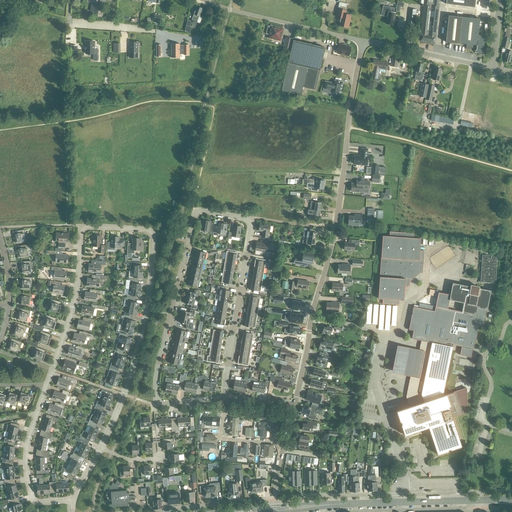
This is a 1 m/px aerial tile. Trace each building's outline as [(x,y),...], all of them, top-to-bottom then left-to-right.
[(104,7),(106,1),(105,0),(100,0),(99,7),(96,6),(94,17),(102,18),(104,7)] [(424,0),(421,33),(420,42),(434,45),(435,37),(439,0),(446,0),(446,4),(465,7),(467,7),(474,8),(475,0),(424,0)] [(383,6),(381,12),(387,13),(386,17),(388,18),(386,24),(392,25),(393,19),(394,19),(395,14),(393,14),(395,8),(383,6)] [(193,24),(192,27),(195,28),(199,17),(202,9),(197,7),(195,11),(195,10),(193,15),(194,15),(193,17),(192,20),(193,21),(192,23),(193,24)] [(338,9),(337,17),(341,18),(339,26),(342,26),(342,27),(343,28),(344,28),(345,27),(348,28),(350,16),(345,15),(346,11),(338,9)] [(446,42),(459,44),(467,45),(466,50),(475,50),(475,52),(474,52),(483,54),(480,53),(481,50),(483,51),(485,36),(478,35),(480,19),(462,17),(448,16),(446,42)] [(280,41),(283,29),(276,28),(276,29),(272,28),(272,27),(271,27),(268,27),(267,34),(266,34),(273,36),(272,39),(280,41)] [(291,49),(293,39),(286,38),(284,48),(291,49)] [(293,40),(292,45),(282,91),(301,96),(303,87),(315,90),(325,47),(293,40)] [(86,42),(86,46),(85,46),(85,50),(86,50),(86,54),(94,54),(94,56),(97,57),(98,50),(94,50),(94,42),(86,42)] [(129,55),(138,55),(138,43),(130,43),(129,55)] [(180,45),(180,44),(171,44),(171,58),(180,58),(180,49),(184,49),(184,51),(189,51),(189,45),(184,45),(180,45)] [(340,45),(338,53),(338,54),(349,56),(351,48),(340,45)] [(392,57),(391,67),(397,68),(397,67),(397,66),(399,66),(400,63),(398,63),(399,58),(392,57)] [(379,76),(380,69),(386,70),(387,70),(388,63),(374,60),(373,61),(372,67),(371,67),(370,72),(370,73),(372,73),(372,78),(374,79),(375,80),(375,81),(376,82),(377,82),(378,82),(379,82),(380,81),(380,80),(381,76),(379,76)] [(435,68),(433,76),(432,80),(439,81),(440,77),(441,76),(442,74),(441,74),(441,73),(440,73),(441,69),(438,69),(438,68),(436,68),(435,68)] [(325,82),(324,89),(329,90),(328,92),(332,93),(332,94),(340,96),(341,90),(341,88),(342,88),(343,83),(335,81),(334,84),(325,82)] [(426,98),(429,85),(421,84),(419,96),(426,98)] [(426,98),(426,100),(431,101),(432,99),(434,86),(429,85),(426,98)] [(353,161),(353,162),(354,162),(353,164),(367,166),(367,163),(368,163),(369,163),(369,161),(368,160),(368,157),(367,157),(368,149),(361,149),(361,157),(354,156),(354,158),(353,159),(353,160),(353,161)] [(379,165),(372,165),(371,169),(367,169),(366,174),(379,175),(380,170),(378,170),(379,165)] [(351,192),(362,193),(362,188),(369,189),(369,182),(357,181),(357,184),(352,184),(351,192)] [(310,210),(320,211),(322,204),(311,202),(310,210)] [(348,222),(348,225),(359,226),(359,223),(364,223),(364,219),(362,218),(362,216),(356,215),(356,217),(349,216),(349,218),(347,219),(347,221),(348,222)] [(201,226),(200,232),(200,230),(206,231),(206,233),(211,234),(213,226),(210,225),(210,222),(203,221),(202,226),(201,226)] [(222,223),(222,224),(219,223),(219,227),(217,227),(217,226),(214,225),(213,232),(218,233),(218,234),(225,235),(227,225),(227,224),(226,223),(225,223),(223,223),(222,223)] [(263,232),(262,237),(268,238),(269,233),(270,226),(260,224),(259,231),(263,232)] [(229,232),(228,238),(231,239),(232,237),(239,238),(241,227),(235,226),(234,230),(233,230),(232,233),(229,232)] [(303,237),(306,238),(316,239),(317,233),(312,233),(312,230),(304,228),(303,231),(304,232),(303,237)] [(25,230),(13,232),(15,232),(16,235),(14,235),(14,236),(15,236),(15,238),(14,238),(14,239),(15,238),(15,243),(26,241),(25,237),(26,237),(25,230)] [(383,236),(378,299),(383,299),(382,304),(399,305),(399,301),(404,301),(405,286),(409,287),(409,278),(412,279),(416,276),(416,273),(422,273),(424,251),(420,251),(421,239),(414,238),(414,234),(390,232),(389,237),(383,236)] [(58,242),(58,249),(55,249),(55,251),(63,252),(64,249),(66,249),(66,242),(68,242),(69,234),(60,233),(59,233),(58,233),(56,233),(56,242),(58,242)] [(92,240),(92,243),(93,244),(93,247),(97,247),(98,248),(98,253),(104,253),(105,246),(101,246),(101,236),(99,236),(98,235),(97,235),(96,235),(96,236),(93,236),(93,240),(92,240)] [(111,248),(119,248),(119,247),(124,247),(124,241),(119,241),(119,237),(111,237),(111,248)] [(316,239),(306,238),(305,241),(303,242),(302,247),(310,248),(310,245),(315,246),(316,239)] [(128,246),(127,254),(127,259),(131,259),(131,254),(134,254),(134,250),(140,251),(140,247),(142,247),(142,243),(140,243),(140,239),(133,239),(133,246),(128,246)] [(347,250),(347,252),(347,253),(348,254),(350,254),(351,254),(352,253),(352,251),(354,251),(354,246),(359,246),(359,241),(353,240),(353,244),(344,243),(344,250),(347,250)] [(272,242),(266,241),(265,244),(257,242),(255,250),(267,253),(268,245),(271,245),(272,242)] [(31,244),(28,245),(15,247),(16,247),(18,247),(19,250),(17,250),(17,251),(18,253),(16,253),(17,254),(17,253),(18,258),(28,256),(28,252),(32,251),(31,244)] [(195,257),(205,259),(206,254),(197,251),(195,257)] [(226,258),(236,260),(237,253),(227,251),(226,258)] [(312,254),(308,253),(308,252),(304,253),(304,252),(303,253),(300,253),(300,257),(303,258),(302,260),(295,259),(293,263),(296,265),(301,265),(302,267),(304,267),(304,265),(305,262),(308,263),(312,263),(312,262),(314,261),(312,254)] [(56,255),(56,263),(67,263),(67,260),(68,260),(68,255),(56,255)] [(481,283),(496,284),(498,257),(492,256),(491,259),(489,259),(489,256),(483,255),(481,283)] [(254,265),(265,267),(266,261),(255,259),(254,265)] [(32,261),(19,262),(21,262),(21,265),(20,266),(21,266),(21,268),(20,268),(20,269),(21,269),(21,273),(31,272),(31,268),(32,268),(32,261)] [(101,265),(104,265),(104,261),(98,261),(98,265),(89,264),(89,272),(100,273),(101,265)] [(132,272),(142,272),(142,271),(143,270),(143,269),(143,268),(142,267),(142,266),(137,266),(137,263),(128,262),(128,265),(130,265),(130,272),(132,272)] [(264,273),(265,267),(254,265),(254,267),(255,267),(254,272),(264,273)] [(344,266),(338,265),(338,273),(349,274),(350,265),(344,265),(344,266)] [(52,267),(53,267),(53,271),(55,271),(54,279),(59,279),(60,281),(62,280),(65,280),(66,277),(67,272),(60,271),(60,268),(52,267)] [(129,272),(128,277),(129,278),(129,281),(130,281),(136,281),(136,278),(142,278),(142,277),(143,276),(143,275),(142,274),(142,272),(132,272),(130,272),(129,272)] [(21,284),(20,284),(21,284),(21,289),(31,289),(31,285),(32,285),(32,278),(20,277),(20,278),(23,278),(23,281),(21,281),(21,284)] [(87,279),(87,287),(99,288),(99,280),(92,279),(87,279)] [(200,281),(190,279),(189,285),(198,287),(200,281)] [(291,282),(289,290),(293,290),(294,287),(297,288),(308,289),(309,282),(298,280),(297,283),(291,282)] [(50,281),(50,287),(53,287),(53,293),(63,294),(63,291),(64,291),(64,286),(56,285),(56,282),(50,281)] [(130,284),(129,290),(132,290),(140,291),(141,289),(142,288),(142,287),(141,286),(141,285),(136,284),(136,281),(130,281),(130,284)] [(332,291),(342,292),(343,284),(332,284),(332,291)] [(421,341),(419,351),(409,349),(407,350),(398,348),(396,357),(397,358),(400,361),(399,362),(396,373),(411,376),(406,397),(411,398),(413,403),(411,403),(412,406),(396,412),(400,422),(401,422),(402,425),(401,425),(404,435),(404,436),(412,433),(416,432),(419,431),(428,428),(432,437),(432,439),(437,455),(448,451),(448,450),(451,449),(451,450),(461,447),(459,440),(461,439),(453,416),(455,416),(456,415),(457,415),(461,414),(468,412),(467,394),(467,388),(456,392),(453,393),(444,396),(443,393),(452,351),(453,347),(452,347),(453,345),(462,347),(460,355),(471,357),(473,349),(474,349),(474,347),(478,328),(479,326),(483,327),(487,310),(491,292),(480,289),(480,288),(472,286),(471,288),(461,286),(453,284),(452,290),(451,296),(438,293),(436,307),(435,311),(427,310),(413,307),(413,310),(413,311),(411,321),(410,323),(409,330),(414,331),(412,339),(421,341)] [(220,290),(219,295),(229,297),(230,291),(223,290),(224,287),(218,286),(217,289),(220,290)] [(97,294),(100,294),(100,291),(93,290),(93,293),(85,292),(84,300),(96,302),(97,294)] [(127,295),(127,298),(134,299),(134,296),(140,297),(140,296),(140,295),(141,295),(141,294),(141,293),(140,292),(140,291),(132,290),(129,290),(128,296),(127,295)] [(187,292),(186,298),(195,300),(197,300),(198,294),(199,295),(200,292),(192,290),(192,293),(187,292)] [(19,299),(19,300),(20,300),(19,304),(30,305),(30,301),(31,301),(32,294),(20,293),(23,294),(22,297),(20,296),(20,297),(21,297),(21,299),(19,299)] [(126,307),(129,308),(138,309),(138,308),(139,307),(139,306),(139,305),(139,304),(139,303),(134,302),(134,299),(127,298),(125,298),(124,301),(127,301),(126,307)] [(195,300),(186,298),(184,304),(189,305),(188,308),(197,310),(197,307),(194,306),(195,300)] [(51,299),(48,310),(59,313),(60,309),(61,309),(61,308),(60,308),(60,306),(61,306),(61,305),(61,302),(62,303),(63,302),(51,299)] [(293,301),(292,309),(298,310),(298,309),(304,310),(305,308),(306,308),(306,306),(305,305),(306,303),(293,301)] [(327,303),(326,311),(338,312),(339,303),(334,303),(334,304),(327,303)] [(81,314),(93,316),(94,308),(82,306),(81,314)] [(18,315),(17,319),(27,321),(28,317),(29,317),(30,311),(18,308),(18,309),(21,309),(20,312),(18,312),(19,312),(18,315),(17,314),(17,315),(18,315)] [(138,309),(129,308),(128,314),(124,313),(124,316),(131,317),(131,315),(137,315),(137,314),(138,313),(138,312),(137,311),(138,309)] [(246,315),(247,315),(257,317),(258,310),(248,309),(248,308),(246,315)] [(181,317),(191,319),(191,316),(194,316),(195,311),(188,309),(187,312),(182,311),(181,317)] [(291,313),(290,321),(296,322),(297,321),(303,322),(303,321),(304,320),(304,318),(303,317),(304,315),(291,313)] [(45,322),(44,326),(54,329),(55,325),(56,325),(55,325),(55,322),(56,323),(56,322),(55,322),(56,319),(58,319),(46,315),(44,322),(45,322)] [(122,316),(121,318),(123,319),(123,322),(122,325),(125,326),(134,328),(134,326),(135,326),(135,325),(136,324),(135,323),(135,322),(130,320),(131,317),(124,316),(122,316)] [(190,323),(191,319),(181,317),(179,323),(184,324),(183,327),(187,328),(187,329),(189,330),(193,330),(194,325),(193,324),(190,323)] [(225,320),(215,318),(214,321),(212,321),(211,326),(217,327),(217,324),(224,325),(225,320)] [(87,322),(79,320),(77,328),(89,331),(90,323),(93,324),(94,320),(88,319),(87,322)] [(14,330),(13,334),(23,337),(24,333),(25,333),(27,327),(15,323),(15,324),(18,324),(17,327),(15,327),(15,330),(13,329),(13,330),(14,330)] [(120,334),(127,335),(127,332),(133,334),(133,333),(133,332),(134,332),(134,331),(134,330),(134,329),(134,328),(125,326),(122,325),(120,334)] [(290,327),(289,333),(293,333),(292,334),(297,335),(297,334),(301,335),(302,328),(297,328),(297,327),(294,326),(294,327),(290,327)] [(324,327),(322,335),(327,336),(327,334),(330,335),(332,328),(327,327),(326,328),(324,327)] [(176,336),(186,338),(187,332),(178,330),(176,336)] [(52,335),(41,331),(39,338),(40,338),(38,342),(48,346),(50,341),(50,342),(51,341),(49,341),(50,339),(51,339),(51,338),(50,338),(51,335),(52,336),(52,335)] [(82,335),(75,333),(73,341),(79,343),(79,344),(84,345),(85,340),(86,340),(87,337),(91,338),(92,335),(83,332),(82,335)] [(122,338),(121,343),(129,346),(130,344),(131,344),(131,343),(131,342),(131,341),(131,340),(126,338),(127,335),(120,334),(119,337),(122,338)] [(22,342),(11,338),(10,339),(12,339),(11,342),(10,342),(10,345),(8,344),(8,345),(9,345),(7,349),(17,352),(19,348),(20,349),(22,342)] [(320,342),(318,350),(328,352),(331,353),(333,344),(334,345),(334,346),(338,347),(339,343),(335,341),(331,341),(331,343),(329,343),(324,342),(323,343),(320,342)] [(115,351),(122,353),(123,350),(128,352),(128,350),(129,350),(129,349),(130,349),(129,348),(129,347),(129,346),(121,343),(117,342),(115,351)] [(69,351),(68,355),(79,358),(81,351),(84,352),(85,348),(78,346),(77,349),(70,347),(70,348),(68,349),(69,351)] [(39,363),(40,360),(43,361),(44,357),(45,357),(44,356),(45,354),(44,354),(45,351),(47,351),(36,347),(33,353),(34,354),(33,358),(37,359),(36,362),(39,363)] [(209,356),(220,357),(220,356),(219,356),(220,351),(210,349),(209,356)] [(281,349),(281,353),(286,355),(285,360),(295,363),(297,356),(287,353),(288,351),(281,349)] [(112,360),(116,361),(124,363),(125,362),(126,362),(126,361),(126,360),(126,359),(126,358),(121,356),(122,353),(115,351),(114,354),(112,360)] [(207,362),(208,362),(219,364),(220,357),(209,356),(209,357),(207,357),(207,362)] [(249,358),(239,356),(238,364),(248,366),(249,358)] [(317,357),(315,365),(320,366),(320,367),(326,368),(328,361),(325,361),(326,358),(320,357),(320,358),(317,357)] [(181,360),(171,358),(170,363),(177,365),(176,368),(182,369),(183,366),(179,366),(181,360)] [(69,371),(74,373),(75,368),(76,369),(78,365),(65,361),(63,368),(69,371)] [(118,368),(123,369),(123,368),(124,368),(124,367),(124,366),(124,365),(124,363),(116,361),(115,364),(111,363),(110,368),(117,371),(118,368)] [(293,368),(282,365),(280,373),(291,376),(293,368)] [(107,377),(110,378),(119,381),(119,379),(120,379),(121,378),(121,377),(120,376),(121,375),(116,374),(117,371),(110,368),(109,371),(107,377)] [(324,378),(328,379),(329,374),(325,373),(325,372),(314,369),(314,370),(313,371),(312,373),(313,374),(312,375),(324,378)] [(183,377),(182,384),(185,385),(184,391),(190,392),(192,382),(186,381),(187,374),(184,374),(183,377)] [(202,377),(201,383),(204,383),(203,390),(209,391),(210,381),(207,380),(207,377),(205,377),(205,376),(202,376),(202,377)] [(67,381),(59,378),(56,386),(68,389),(69,385),(73,387),(75,380),(69,377),(67,381)] [(118,383),(119,381),(110,378),(107,377),(104,382),(106,383),(105,386),(111,388),(112,385),(117,387),(117,386),(118,386),(118,385),(119,384),(119,383),(118,383)] [(241,381),(239,391),(245,392),(247,384),(250,385),(251,378),(248,378),(244,377),(244,379),(241,379),(241,381)] [(282,379),(274,377),(273,380),(279,381),(277,388),(287,391),(289,384),(282,382),(282,379)] [(165,392),(171,393),(173,384),(174,379),(166,378),(165,382),(165,385),(166,386),(165,392)] [(256,379),(254,379),(251,378),(250,385),(253,385),(252,391),(258,392),(259,382),(256,382),(256,380),(256,379)] [(210,381),(209,391),(215,392),(217,380),(211,379),(210,381)] [(309,384),(310,384),(309,386),(321,389),(323,383),(320,382),(314,380),(311,379),(311,381),(310,381),(309,384)] [(265,383),(259,382),(258,392),(264,393),(265,387),(268,388),(269,381),(266,381),(265,383)] [(62,394),(55,391),(54,392),(53,393),(53,394),(53,395),(52,399),(63,403),(64,400),(66,401),(69,393),(63,390),(62,394)] [(102,390),(101,392),(100,392),(98,398),(102,400),(111,403),(111,401),(112,401),(113,400),(113,399),(112,398),(113,397),(108,395),(109,392),(102,390)] [(20,396),(16,407),(17,407),(18,402),(22,404),(22,405),(28,407),(32,396),(32,395),(31,397),(28,396),(29,395),(21,392),(20,396)] [(0,405),(5,407),(8,397),(5,396),(6,395),(0,393),(0,405)] [(8,397),(5,407),(7,403),(11,404),(10,405),(16,407),(20,396),(17,395),(10,393),(8,397)] [(308,393),(306,399),(313,401),(313,402),(312,406),(319,407),(319,406),(328,407),(328,404),(322,403),(322,400),(322,399),(321,398),(322,395),(320,395),(315,393),(315,395),(313,395),(308,393)] [(111,403),(102,400),(101,403),(98,401),(95,407),(102,409),(103,407),(108,409),(109,408),(109,407),(110,407),(110,406),(110,405),(110,404),(111,403)] [(47,412),(57,415),(60,408),(63,409),(64,406),(58,404),(57,407),(50,404),(47,412)] [(316,410),(316,409),(316,407),(311,406),(311,408),(307,407),(306,408),(303,408),(302,413),(309,416),(308,418),(315,420),(316,417),(313,416),(315,411),(316,410)] [(95,416),(103,420),(104,418),(105,418),(106,417),(106,416),(105,415),(106,414),(101,412),(102,409),(95,407),(94,409),(96,410),(93,415),(95,416)] [(43,424),(52,427),(54,421),(58,422),(59,419),(47,415),(45,418),(45,420),(44,420),(43,421),(43,422),(44,423),(43,424)] [(88,423),(95,426),(96,423),(101,426),(101,425),(102,424),(103,424),(103,423),(103,422),(103,421),(103,420),(95,416),(94,419),(91,418),(88,423)] [(140,420),(139,420),(140,426),(141,429),(144,429),(144,427),(150,426),(150,418),(147,418),(147,417),(146,416),(145,417),(144,417),(144,418),(143,418),(143,419),(140,419),(140,420)] [(191,431),(194,430),(194,420),(194,417),(190,418),(188,418),(188,417),(187,416),(186,416),(185,417),(185,418),(184,418),(184,427),(190,426),(191,431)] [(184,427),(184,418),(183,418),(183,417),(182,417),(181,417),(180,417),(180,418),(177,418),(177,419),(174,419),(175,432),(179,431),(178,427),(184,427)] [(155,420),(156,430),(156,433),(159,433),(159,429),(165,428),(165,419),(164,419),(163,419),(163,418),(162,418),(161,419),(161,420),(158,420),(155,420)] [(172,432),(175,432),(174,419),(171,419),(169,419),(168,418),(167,418),(166,418),(166,419),(165,419),(165,428),(171,428),(172,432)] [(218,427),(218,419),(205,418),(205,427),(218,427)] [(236,437),(237,419),(228,419),(227,436),(236,437)] [(307,425),(303,424),(302,430),(312,431),(312,428),(316,429),(317,423),(308,422),(308,424),(307,425)] [(5,432),(9,432),(17,435),(17,434),(18,434),(19,433),(19,432),(19,431),(18,431),(19,428),(19,425),(11,423),(10,425),(7,424),(5,432)] [(89,426),(86,432),(96,437),(96,435),(97,435),(98,434),(98,433),(98,432),(98,431),(94,429),(95,426),(88,423),(87,426),(89,426)] [(41,430),(40,433),(53,437),(54,434),(51,433),(50,433),(52,427),(43,424),(43,425),(42,425),(41,425),(41,426),(41,427),(42,428),(41,430)] [(246,426),(245,436),(253,436),(253,427),(246,426)] [(81,440),(87,443),(88,440),(93,442),(93,441),(94,441),(95,440),(95,439),(95,438),(96,437),(86,432),(83,431),(82,434),(81,434),(80,435),(80,436),(79,437),(80,438),(80,439),(76,437),(75,440),(80,443),(81,440)] [(4,442),(8,443),(15,444),(16,441),(16,438),(16,439),(17,438),(18,438),(18,437),(18,436),(17,435),(9,432),(7,437),(5,437),(4,442)] [(38,443),(47,445),(48,439),(50,440),(55,441),(56,438),(53,437),(40,433),(39,437),(39,439),(38,439),(37,440),(37,441),(37,442),(38,442),(38,443)] [(300,436),(299,442),(312,443),(314,435),(306,434),(306,437),(300,436)] [(162,446),(161,447),(161,448),(162,448),(163,449),(163,450),(164,450),(165,450),(166,451),(167,451),(168,450),(168,449),(172,449),(171,444),(174,444),(174,439),(162,440),(163,443),(162,443),(163,445),(162,446)] [(80,449),(87,453),(88,452),(89,452),(90,451),(90,450),(90,449),(90,448),(86,445),(87,443),(81,440),(80,443),(77,448),(80,449)] [(299,442),(298,448),(304,448),(303,451),(311,452),(311,447),(312,447),(313,443),(312,443),(299,442)] [(5,453),(14,453),(14,452),(15,452),(16,452),(16,451),(15,450),(15,449),(14,449),(15,447),(15,444),(8,443),(8,446),(6,446),(5,453)] [(36,454),(49,455),(52,455),(52,452),(47,452),(45,451),(47,445),(38,443),(38,444),(37,444),(36,445),(36,446),(36,447),(37,447),(37,450),(36,454)] [(152,443),(145,444),(145,447),(145,448),(144,448),(144,450),(145,451),(146,451),(146,452),(147,452),(147,453),(148,454),(149,454),(150,453),(150,452),(152,452),(152,443)] [(229,456),(237,457),(238,443),(230,443),(229,456)] [(253,444),(252,454),(260,454),(261,444),(253,444)] [(273,446),(273,445),(264,444),(264,445),(264,450),(262,449),(262,455),(264,455),(263,457),(272,458),(273,458),(273,446)] [(131,450),(131,451),(131,452),(131,453),(132,454),(132,455),(133,455),(134,456),(135,456),(136,456),(136,455),(136,454),(139,454),(138,446),(132,446),(132,450),(131,450)] [(72,455),(78,459),(80,456),(84,459),(85,458),(86,458),(86,457),(87,456),(87,455),(87,453),(80,449),(78,452),(75,450),(72,455)] [(14,453),(5,453),(5,458),(3,457),(2,463),(5,463),(13,463),(14,460),(14,457),(14,458),(15,457),(15,456),(15,455),(14,454),(14,453)] [(181,454),(178,454),(175,454),(175,453),(171,453),(171,455),(170,455),(170,456),(169,456),(168,457),(168,458),(169,459),(170,459),(170,461),(170,465),(182,464),(181,455),(181,454)] [(49,455),(36,454),(36,458),(36,460),(35,461),(34,461),(34,462),(35,463),(36,463),(36,464),(45,464),(45,458),(47,458),(49,458),(49,455)] [(77,462),(78,459),(72,455),(71,455),(70,457),(74,460),(71,465),(78,469),(79,468),(80,468),(81,467),(81,466),(81,465),(81,464),(77,462)] [(5,463),(5,468),(2,469),(3,474),(5,473),(14,473),(14,472),(15,471),(16,470),(15,469),(14,469),(14,466),(13,463),(5,463)] [(36,471),(36,474),(49,474),(49,470),(45,470),(45,464),(36,464),(36,465),(35,466),(35,467),(35,468),(36,469),(36,468),(36,471)] [(78,469),(71,465),(69,464),(66,469),(63,467),(60,471),(64,472),(68,474),(69,475),(71,472),(75,475),(76,474),(77,474),(77,473),(78,472),(78,471),(78,469)] [(123,468),(120,468),(120,478),(124,478),(124,476),(130,475),(130,477),(134,477),(133,469),(130,469),(130,466),(127,467),(127,466),(126,465),(125,465),(124,466),(124,467),(123,467),(123,468)] [(140,469),(139,470),(140,471),(141,471),(141,476),(145,476),(145,475),(151,475),(150,466),(148,466),(148,465),(147,465),(146,465),(145,466),(144,467),(140,467),(140,468),(140,469)] [(176,468),(173,468),(170,468),(169,467),(168,467),(167,467),(166,467),(166,468),(164,468),(165,469),(164,469),(164,470),(163,471),(163,472),(164,472),(165,473),(165,475),(174,474),(177,474),(177,473),(177,468),(176,468)] [(356,474),(355,474),(355,481),(359,480),(359,478),(359,477),(365,477),(365,472),(365,470),(361,470),(361,472),(358,472),(357,472),(357,473),(356,474)] [(14,473),(5,473),(6,479),(4,480),(4,484),(15,482),(15,479),(15,477),(16,476),(16,475),(16,474),(15,474),(14,474),(14,473)] [(330,474),(322,474),(322,480),(321,480),(321,485),(327,485),(330,485),(330,480),(331,480),(330,474)] [(338,485),(338,492),(345,492),(345,484),(345,482),(347,481),(347,475),(344,475),(344,477),(339,477),(339,480),(338,480),(338,485)] [(257,492),(256,483),(253,484),(253,481),(250,482),(250,478),(245,478),(246,488),(251,488),(251,493),(252,493),(252,494),(256,494),(256,492),(257,492)] [(111,492),(116,492),(121,482),(118,480),(115,484),(113,483),(105,497),(107,498),(108,498),(112,500),(111,492)] [(256,483),(257,492),(258,492),(259,494),(262,493),(262,492),(263,492),(263,487),(267,486),(267,480),(259,481),(259,483),(256,483)] [(15,482),(4,484),(5,488),(7,488),(9,494),(17,492),(17,491),(18,490),(18,489),(18,488),(17,488),(16,488),(16,485),(15,482)] [(43,485),(44,494),(45,494),(45,495),(46,495),(47,495),(48,495),(48,494),(50,494),(50,493),(53,493),(53,482),(49,483),(49,485),(43,485)] [(53,482),(53,493),(57,493),(59,493),(59,494),(60,494),(61,494),(62,494),(62,493),(63,493),(62,484),(62,482),(56,482),(53,482)] [(240,497),(239,492),(238,492),(237,484),(228,485),(229,493),(228,493),(229,498),(240,497)] [(206,486),(200,487),(200,493),(204,493),(205,497),(206,497),(206,498),(210,498),(210,497),(211,497),(210,488),(210,485),(209,485),(206,486)] [(210,488),(211,497),(212,497),(212,498),(216,497),(216,496),(217,496),(216,491),(220,491),(220,485),(213,485),(213,488),(210,488)] [(116,492),(111,492),(112,498),(112,500),(112,505),(118,505),(123,504),(127,504),(127,502),(130,502),(129,492),(129,493),(126,493),(126,491),(122,491),(117,492),(116,492)] [(10,499),(8,500),(8,503),(19,501),(19,498),(18,495),(19,495),(19,494),(19,493),(18,492),(17,492),(9,494),(10,499)] [(194,493),(185,493),(186,503),(193,502),(193,498),(194,498),(194,493)] [(19,501),(8,503),(9,508),(12,507),(12,511),(14,511),(16,511),(19,511),(20,511),(22,510),(21,509),(22,509),(22,508),(22,507),(22,506),(21,506),(20,504),(19,501)]
